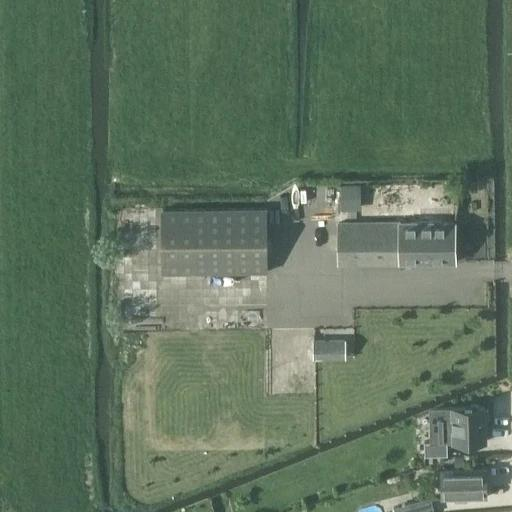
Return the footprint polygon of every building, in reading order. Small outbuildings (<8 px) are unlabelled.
[(163,273),(259,272),(267,272),(266,208),(162,209),(163,273)] [(339,263),(455,262),(455,222),(338,223),(339,263)] [(314,360),(344,360),(344,340),(313,341),(314,360)] [(452,411),(429,411),(429,443),(447,442),(453,442),(453,445),(485,444),(484,410),(452,411)] [(429,443),(424,443),(424,455),(447,455),(447,442),(429,443)] [(441,500),(486,499),(486,471),(440,472),(441,500)] [(434,511),(431,500),(394,510),(394,511),(434,511)]
